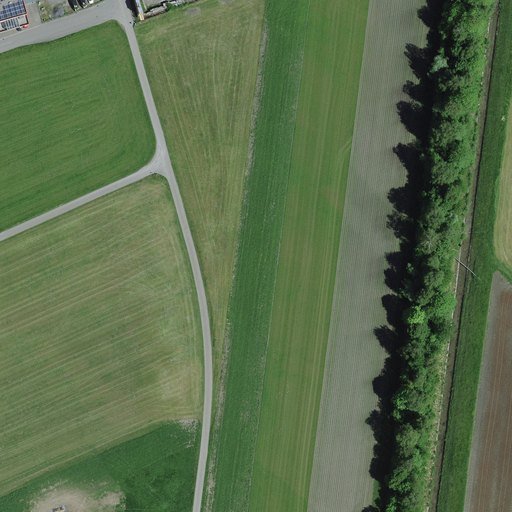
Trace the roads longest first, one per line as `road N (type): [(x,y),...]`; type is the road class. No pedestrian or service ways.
road 1 (residential): [(165,162),(204,309),(207,416),(195,511)]
road 2 (residential): [(0,236),(165,162)]
road 3 (residential): [(121,0),(165,162)]
